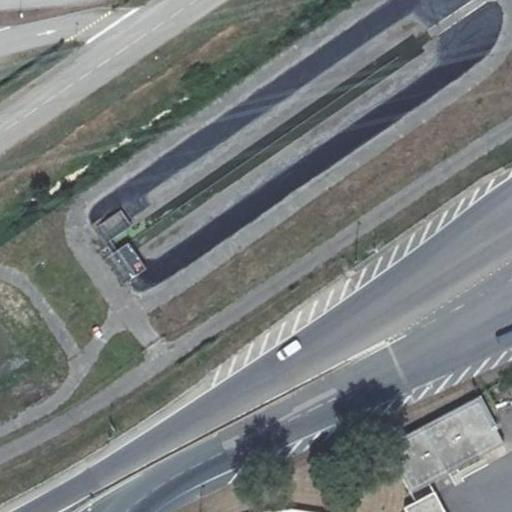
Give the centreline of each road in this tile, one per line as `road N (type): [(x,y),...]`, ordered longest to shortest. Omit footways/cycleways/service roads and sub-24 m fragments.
road 1 (track): [(0,457),(107,399),(511,134)]
road 2 (motorway): [(511,218),(287,364),(34,511)]
road 3 (motorway): [(129,511),(164,482),(511,310)]
road 4 (unclassified): [(196,0),(0,134)]
